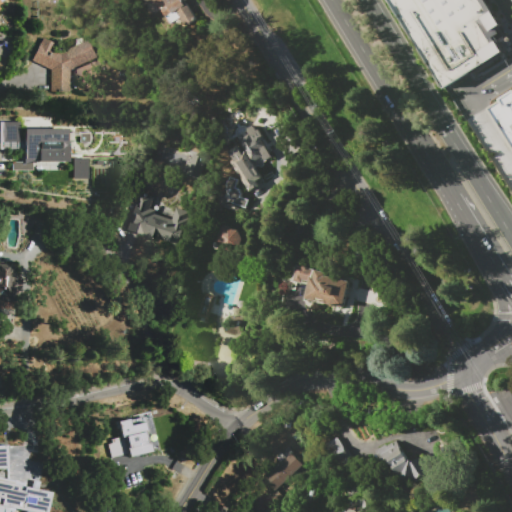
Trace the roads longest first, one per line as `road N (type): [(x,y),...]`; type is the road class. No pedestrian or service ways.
road 1 (residential): [(239,0),(455,346),(462,371)]
road 2 (residential): [(179,511),(235,426),(282,392),(339,378),(416,390),(462,371)]
road 3 (trunk): [(511,233),(367,0)]
road 4 (residential): [(235,426),(158,384),(0,412)]
road 5 (trunk): [(333,0),(455,197)]
